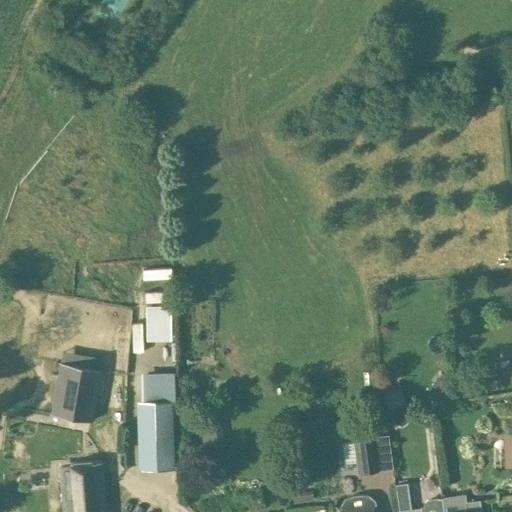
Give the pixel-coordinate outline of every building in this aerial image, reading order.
[(146,305),(147,339),(173,338),(172,304),(146,305)] [(42,369),(34,412),(91,422),(101,370),(100,370),(104,349),(64,342),(39,338),(34,367),(42,369)] [(138,470),(174,469),(172,402),(176,401),(176,373),(127,373),(127,402),(136,402),(138,470)] [(511,467),(511,432),(503,433),(504,467),(511,467)] [(393,470),(389,435),(353,440),(357,475),(393,470)] [(60,467),(61,488),(48,489),(49,511),(63,510),(63,511),(105,511),(101,464),(60,467)] [(443,511),(442,499),(438,499),(438,498),(428,499),(425,501),(423,505),(424,506),(420,507),(420,508),(411,509),(408,483),(395,484),(398,511),(406,510),(405,511),(443,511)] [(481,511),(480,501),(466,502),(465,494),(442,498),(442,499),(443,511),(481,511)] [(339,506),(339,511),(377,511),(376,505),(375,501),(368,495),(359,495),(351,496),(345,499),(339,506)]
